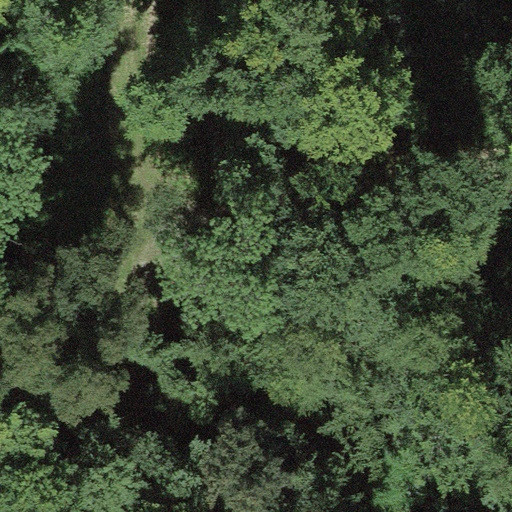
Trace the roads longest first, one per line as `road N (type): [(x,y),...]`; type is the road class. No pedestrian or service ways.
road 1 (track): [(137,511),(127,0)]
road 2 (track): [(130,208),(511,187)]
